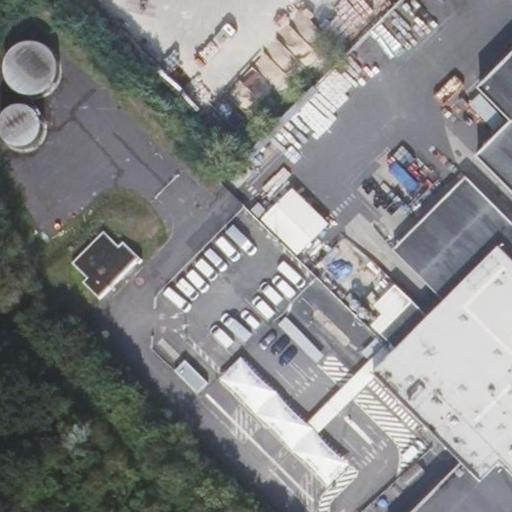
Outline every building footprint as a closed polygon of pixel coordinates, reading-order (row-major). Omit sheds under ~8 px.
[(11,46),(3,89),(48,97),(56,55),(11,46)] [(378,378),(405,406),(467,467),(422,511),(511,511),(511,59),(486,85),(511,112),(511,126),(487,152),(511,175),(511,222),(469,180),(398,252),(451,305),(378,378)] [(21,108),(0,124),(0,131),(18,155),(43,136),(21,108)] [(389,173),(410,194),(420,184),(398,163),(389,173)] [(298,258),(329,225),(292,189),(261,222),(298,258)] [(74,263),(90,280),(131,238),(116,222),(109,228),(96,215),(65,247),(79,259),(74,263)]
